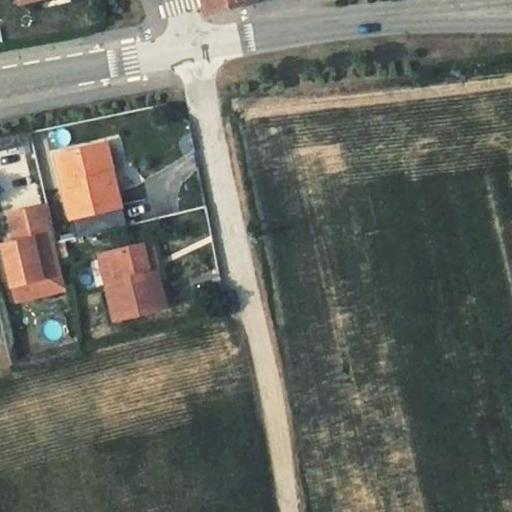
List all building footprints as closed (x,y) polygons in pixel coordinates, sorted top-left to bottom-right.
[(204,0),(208,14),(255,0),(204,0)] [(107,175),(114,173),(107,145),(100,147),(107,175)] [(107,175),(100,147),(56,157),(70,218),(121,206),(114,173),(107,175)] [(2,245),(13,286),(29,282),(33,298),(67,291),(48,205),(10,214),(16,243),(2,245)] [(150,244),(144,245),(150,273),(157,271),(150,244)] [(150,273),(144,245),(100,255),(115,320),(165,308),(157,271),(150,273)] [(17,302),(33,298),(29,282),(13,286),(17,302)] [(42,343),(64,339),(61,316),(38,320),(42,343)]
